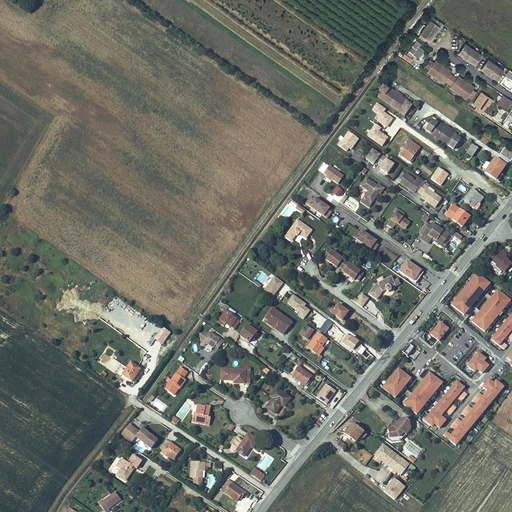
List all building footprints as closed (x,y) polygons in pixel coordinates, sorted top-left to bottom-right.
[(443,24),(434,17),(431,20),(430,19),(420,34),(421,34),(419,37),(419,38),(429,44),(431,41),(430,40),(433,36),(437,31),(440,26),(441,27),(443,24)] [(426,47),(417,40),(406,54),(411,57),(413,54),(419,58),(426,47)] [(482,55),(465,43),(459,52),(463,55),(462,57),(470,62),(471,61),(475,64),(482,55)] [(402,57),(411,62),(413,59),(404,53),(402,57)] [(504,70),(488,59),(481,68),(486,71),(485,72),(492,78),(493,76),(498,79),(504,70)] [(434,62),(430,60),(425,67),(429,69),(427,72),(444,83),(445,81),(451,85),(450,88),(466,99),(468,96),(472,99),(477,92),(473,89),(475,87),(471,84),(470,85),(466,82),(461,79),(462,78),(458,76),(457,78),(453,76),(450,74),(452,71),(448,69),(447,70),(443,67),(439,64),(439,63),(435,60),(434,62)] [(388,90),(383,86),(376,96),(405,116),(412,106),(407,103),(401,99),(402,97),(403,96),(399,93),(395,91),(395,92),(394,93),(388,90)] [(506,110),(511,100),(503,95),(498,102),(502,105),(501,107),(506,110)] [(439,140),(448,127),(445,125),(444,125),(442,127),(437,124),(432,120),(425,130),(439,140)] [(451,130),(448,127),(439,140),(454,150),(460,140),(455,136),(450,133),(451,130),(452,130),(451,130)] [(490,135),(484,131),(481,136),(479,139),(485,143),(490,135)] [(359,139),(349,132),(339,146),(347,152),(349,148),(351,150),(359,139)] [(410,140),(399,155),(408,161),(413,154),(414,155),(415,155),(420,148),(410,140)] [(478,148),(472,145),(466,153),(469,155),(466,160),(469,162),(478,148)] [(511,156),(511,150),(504,145),(504,146),(502,149),(499,152),(510,159),(511,156)] [(380,155),(373,151),(367,158),(371,160),(370,162),(373,165),(375,162),(378,165),(384,157),(380,154),(380,155)] [(388,173),(394,165),(387,160),(387,159),(384,157),(378,165),(382,167),(380,169),(384,172),(385,170),(388,173)] [(506,165),(495,158),(485,172),(496,180),(501,173),(506,165)] [(485,171),(490,165),(485,162),(481,169),(485,171)] [(329,166),(325,163),(319,171),(324,174),(329,166)] [(344,176),(329,166),(324,174),(327,176),(332,180),(338,184),(344,176)] [(457,178),(444,169),(439,175),(453,184),(457,178)] [(406,174),(400,183),(408,189),(409,187),(411,189),(410,190),(414,193),(416,191),(419,193),(425,185),(421,183),(420,185),(413,180),(414,179),(406,174)] [(366,178),(360,186),(368,191),(361,202),(369,207),(378,194),(380,195),(384,189),(378,184),(377,186),(366,178)] [(428,188),(425,185),(419,193),(422,195),(421,198),(424,200),(425,199),(428,200),(427,202),(435,208),(442,199),(434,194),(433,194),(427,190),(428,188)] [(336,186),(331,194),(338,198),(343,191),(336,186)] [(473,189),(464,200),(470,205),(473,207),(476,204),(478,205),(483,199),(485,200),(487,197),(477,188),(475,191),(473,189)] [(310,197),(306,204),(327,219),(331,212),(328,210),(329,208),(315,198),(314,200),(310,197)] [(470,217),(453,205),(446,216),(463,227),(470,217)] [(405,214),(398,209),(396,213),(403,218),(405,214)] [(396,213),(387,225),(392,229),(396,223),(398,224),(399,223),(406,228),(410,223),(403,218),(396,213)] [(312,231),(297,220),(286,237),(292,241),(296,235),(297,236),(299,234),(306,239),(312,231)] [(430,226),(426,223),(419,233),(423,236),(421,239),(428,244),(433,238),(436,240),(435,242),(441,247),(445,241),(448,237),(442,233),(444,230),(439,227),(439,228),(432,223),(430,226)] [(353,237),(374,252),(378,245),(375,243),(376,241),(362,231),(361,233),(357,230),(353,237)] [(263,250),(260,247),(253,257),(256,259),(263,250)] [(359,281),(364,274),(329,248),(324,255),(327,258),(326,260),(337,268),(338,266),(344,271),(343,272),(354,280),(355,279),(359,281)] [(504,256),(500,252),(492,262),(496,265),(495,266),(500,271),(501,269),(505,273),(505,272),(511,263),(508,261),(509,260),(506,257),(505,257),(504,259),(503,258),(504,256)] [(407,261),(399,271),(413,281),(418,275),(414,273),(418,269),(407,261)] [(496,265),(492,262),(488,266),(497,274),(500,271),(495,266),(496,265)] [(451,305),(464,315),(470,308),(469,307),(483,290),(484,291),(490,284),(477,273),(451,305)] [(272,297),(283,283),(274,276),(264,291),(272,297)] [(375,285),(370,292),(373,294),(372,296),(377,300),(382,292),(386,290),(388,292),(391,291),(391,288),(395,286),(396,285),(394,281),(392,277),(375,285)] [(478,315),(472,322),(485,332),(511,301),(498,290),(492,298),(493,298),(479,315),(478,315)] [(300,312),(298,315),(303,319),(309,311),(304,307),(306,304),(294,295),(288,303),(300,312)] [(356,303),(362,308),(366,302),(360,297),(358,301),(356,303)] [(347,311),(338,305),(336,308),(333,306),(329,311),(332,313),(332,314),(342,321),(345,316),(344,315),(347,311)] [(236,313),(230,308),(228,312),(233,316),(236,313)] [(292,323),(273,309),(265,319),(268,321),(276,327),(275,329),(283,335),(292,323)] [(233,316),(228,312),(226,311),(220,320),(226,324),(230,327),(231,327),(234,329),(240,322),(233,316)] [(318,330),(325,334),(333,323),(316,312),(310,321),(320,327),(318,330)] [(511,314),(491,340),(504,350),(507,346),(502,342),(507,337),(511,341),(511,340),(511,314)] [(276,327),(268,321),(267,323),(275,329),(276,327)] [(259,329),(250,322),(248,325),(257,332),(259,329)] [(430,335),(439,341),(448,329),(440,323),(430,335)] [(257,332),(248,325),(240,336),(248,341),(251,337),(252,338),(257,332)] [(307,340),(314,331),(306,326),(303,330),(303,329),(300,334),(307,340)] [(170,332),(162,327),(160,331),(156,337),(155,339),(162,344),(170,332)] [(215,347),(218,350),(224,341),(211,332),(200,334),(202,345),(206,345),(206,343),(208,342),(208,344),(214,348),(215,347)] [(322,347),(327,340),(318,333),(308,348),(316,354),(321,346),(322,347)] [(358,342),(348,335),(344,341),(347,343),(345,345),(352,350),(358,342)] [(112,359),(116,351),(107,346),(102,356),(101,355),(97,361),(107,366),(115,371),(119,363),(112,359)] [(322,347),(321,346),(316,354),(319,356),(324,348),(322,347)] [(407,356),(413,361),(420,353),(414,347),(407,356)] [(298,358),(289,351),(289,352),(283,359),(285,361),(286,361),(289,357),(293,360),(295,358),(296,360),(298,358)] [(486,359),(478,353),(467,366),(475,372),(477,370),(482,374),(489,366),(484,362),(486,359)] [(141,369),(130,362),(121,375),(132,382),(141,369)] [(311,376),(299,367),(292,377),(304,385),(308,379),(308,380),(308,379),(311,376)] [(187,372),(181,368),(171,381),(169,384),(165,389),(172,394),(177,387),(179,389),(185,380),(183,379),(187,372)] [(245,370),(222,369),(221,380),(231,381),(231,380),(234,380),(234,381),(234,383),(245,384),(245,378),(250,378),(250,368),(245,368),(245,370)] [(395,398),(404,388),(403,387),(410,378),(398,369),(383,388),(395,398)] [(417,415),(442,384),(429,373),(424,380),(425,381),(410,398),(410,397),(404,404),(417,415)] [(456,446),(504,387),(496,381),(494,384),(489,380),(483,387),(488,391),(483,397),(478,392),(472,400),(477,404),(473,410),(468,405),(461,413),(466,417),(462,422),(457,418),(451,426),(456,430),(451,435),(446,431),(443,435),(456,446)] [(461,403),(467,395),(462,391),(465,388),(457,381),(424,420),(432,427),(434,424),(439,428),(446,421),(441,416),(445,411),(450,415),(457,408),(452,403),(456,398),(461,403)] [(317,398),(326,405),(336,391),(326,384),(317,398)] [(277,389),(271,397),(273,399),(267,408),(275,414),(280,406),(281,404),(282,405),(284,407),(290,398),(277,389)] [(195,423),(205,424),(206,422),(210,423),(211,418),(209,418),(209,415),(210,411),(205,410),(205,407),(197,406),(196,414),(194,414),(192,421),(195,422),(195,423)] [(405,418),(401,418),(394,427),(388,427),(389,433),(389,439),(387,439),(392,442),(400,441),(406,435),(411,429),(410,421),(405,418)] [(363,432),(354,424),(349,430),(348,429),(345,434),(356,442),(358,438),(363,432)] [(140,433),(130,425),(121,435),(132,443),(136,438),(151,450),(158,442),(147,433),(144,431),(143,429),(140,433)] [(363,432),(358,438),(361,441),(367,434),(363,432)] [(238,438),(231,448),(244,457),(250,449),(249,448),(250,447),(251,447),(253,448),(258,440),(248,434),(246,437),(243,441),(238,438)] [(169,443),(165,440),(160,449),(163,451),(169,443)] [(181,450),(169,442),(169,443),(163,451),(162,451),(172,458),(173,456),(175,458),(181,450)] [(409,465),(383,444),(374,455),(378,458),(381,460),(384,463),(386,461),(389,463),(393,466),(391,468),(394,470),(396,472),(401,476),(409,465)] [(142,461),(133,455),(128,463),(122,458),(116,467),(121,470),(117,475),(126,481),(133,470),(131,469),(133,466),(135,467),(137,469),(142,461)] [(205,463),(191,462),(190,477),(194,478),(199,478),(200,473),(198,473),(198,471),(202,471),(205,472),(205,467),(205,463)] [(264,475),(254,468),(251,474),(261,480),(264,476),(264,475)] [(199,478),(194,478),(194,483),(201,484),(202,471),(198,471),(198,473),(200,473),(199,478)] [(388,489),(386,493),(394,500),(405,487),(394,478),(387,488),(388,489)] [(229,480),(221,491),(225,494),(226,493),(237,501),(240,497),(241,496),(242,497),(245,493),(232,484),(233,483),(229,480)] [(102,500),(98,502),(105,511),(107,511),(110,511),(109,509),(121,500),(115,492),(103,501),(102,500)]
